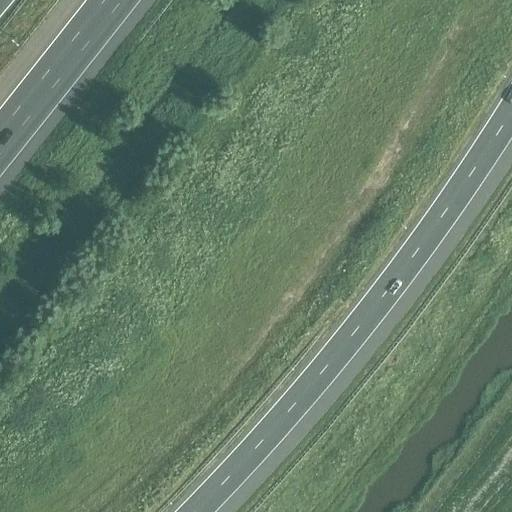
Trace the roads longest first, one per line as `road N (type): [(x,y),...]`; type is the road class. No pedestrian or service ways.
road 1 (motorway): [(197,511),(385,296),(511,111)]
road 2 (motorway): [(0,142),(113,0)]
